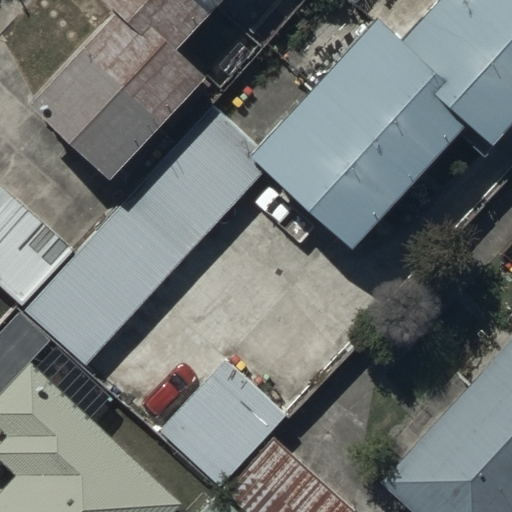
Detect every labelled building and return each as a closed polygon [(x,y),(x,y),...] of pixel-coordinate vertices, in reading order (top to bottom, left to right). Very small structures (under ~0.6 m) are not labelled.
[(102,0),(25,82),(104,155),(198,54),(170,27),(195,0),(102,0)] [(511,95),(511,0),(416,0),(399,19),(378,0),(375,0),(252,137),(349,224),(459,102),(485,126),(511,95)] [(85,355),(263,157),(204,104),(25,301),(85,355)] [(68,240),(0,177),(0,276),(18,293),(68,240)] [(510,511),(511,510),(511,321),(375,471),(419,511),(510,511)] [(221,479),(285,409),(223,352),(159,423),(221,479)] [(0,511),(163,511),(180,494),(28,353),(0,383),(0,420),(8,428),(0,436),(0,449),(17,465),(0,483),(0,511)] [(343,511),(352,502),(274,430),(227,481),(261,511),(343,511)] [(241,511),(216,489),(194,511),(241,511)]
